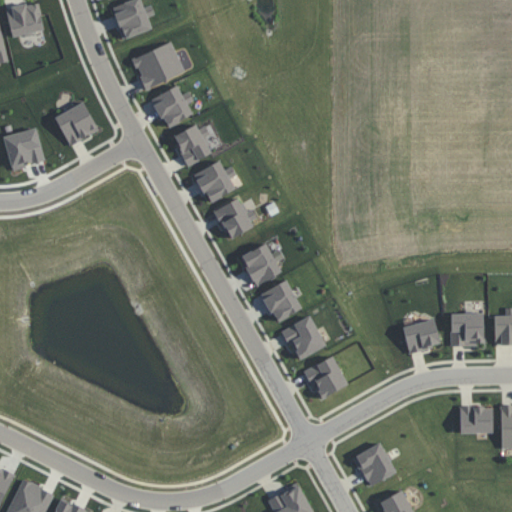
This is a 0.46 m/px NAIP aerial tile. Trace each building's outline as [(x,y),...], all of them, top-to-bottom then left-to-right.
[(131,0),(112,6),(123,39),(153,29),(149,16),(155,14),(152,4),(144,7),(141,0),(131,0)] [(6,8),(13,37),(45,30),(39,1),(6,8)] [(146,89),(185,71),(171,41),(132,59),(146,89)] [(189,90),(182,94),(177,85),(151,99),(168,128),(194,114),(188,104),(195,100),(189,90)] [(99,131),(86,102),(55,115),(69,145),(99,131)] [(174,135),(188,165),(213,153),(205,137),(210,134),(206,125),(198,129),(196,124),(174,135)] [(4,136),(12,169),(45,160),(37,127),(4,136)] [(194,174),(210,203),(236,189),(230,178),(237,174),(232,166),(225,169),(220,160),(194,174)] [(215,209),(229,237),(260,222),(252,207),(244,211),(238,198),(215,209)] [(256,285),(282,272),(267,243),(241,256),(256,285)] [(261,293),(276,322),(303,309),(287,279),(261,293)] [(511,307),(505,308),(505,315),(495,315),(495,344),(511,343),(511,307)] [(484,312),(451,313),(451,345),(485,344),(484,312)] [(283,328),(298,360),(326,346),(312,315),(283,328)] [(441,344),(435,318),(403,326),(409,352),(441,344)] [(305,370),(321,399),(348,385),(333,355),(305,370)] [(511,404),(501,405),(502,448),(511,448),(511,404)] [(461,433),(494,433),(493,406),(460,407),(461,433)] [(397,471),(379,442),(353,457),(371,487),(397,471)] [(45,511),(54,492),(22,478),(6,511),(45,511)] [(269,499),(274,511),(313,511),(299,484),(269,499)] [(380,501),(384,511),(413,511),(404,490),(380,501)] [(54,511),(90,511),(91,511),(60,498),(54,511)]
